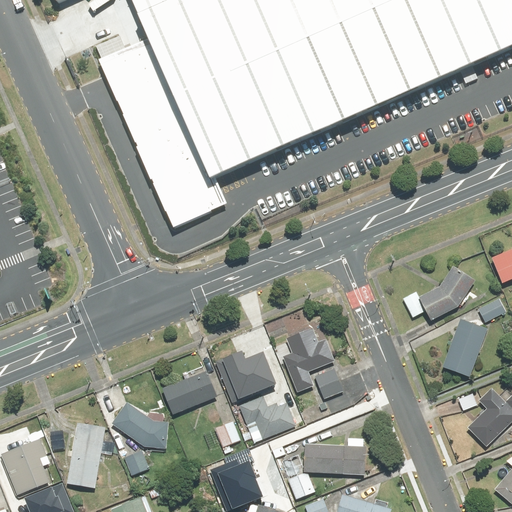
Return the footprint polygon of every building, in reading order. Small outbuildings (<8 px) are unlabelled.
[(511,0),(123,0),(142,42),(96,62),(170,232),(228,207),(214,176),(511,46),(511,0)] [(511,280),(511,250),(490,259),(501,285),(511,280)] [(429,322),(457,309),(475,282),(453,267),(437,290),(418,299),(429,322)] [(501,299),(480,310),(488,324),(509,313),(501,299)] [(469,379),(486,330),(458,320),(441,369),(469,379)] [(292,355),(282,358),(296,394),(314,387),(309,374),(336,363),(327,341),(318,344),(311,328),(285,339),(292,355)] [(252,365),(224,376),(234,400),(261,389),(262,390),(279,383),(264,347),(247,354),(252,365)] [(337,368),(315,376),(325,401),(346,392),(337,368)] [(206,372),(161,390),(172,416),(217,398),(206,372)] [(485,449),(511,422),(511,410),(490,388),(477,401),(486,410),(466,430),(485,449)] [(263,398),(239,407),(246,426),(255,422),(262,440),(295,427),(287,405),(277,408),(276,404),(267,408),(263,398)] [(167,424),(155,423),(125,403),(111,425),(145,448),(166,450),(167,424)] [(237,421),(217,428),(226,454),(234,452),(232,446),(244,442),(237,421)] [(94,489),(103,433),(76,428),(67,485),(94,489)] [(304,446),(303,473),(364,475),(365,440),(347,439),(347,448),(304,446)] [(40,440),(0,456),(0,477),(9,500),(49,483),(40,461),(47,458),(40,440)] [(145,453),(126,459),(132,477),(151,471),(145,453)] [(240,457),(210,469),(220,494),(229,491),(236,509),(267,497),(252,460),(242,464),(240,457)] [(296,457),(280,463),(294,501),(314,494),(307,476),(303,477),(296,457)] [(511,506),(511,467),(493,491),(511,506)] [(64,483),(27,499),(32,511),(74,511),(76,511),(64,483)] [(0,493),(0,511),(12,511),(5,492),(0,493)] [(342,495),(336,511),(390,511),(391,511),(342,495)] [(152,511),(147,497),(112,509),(113,511),(152,511)] [(332,511),(326,498),(307,506),(309,511),(332,511)]
